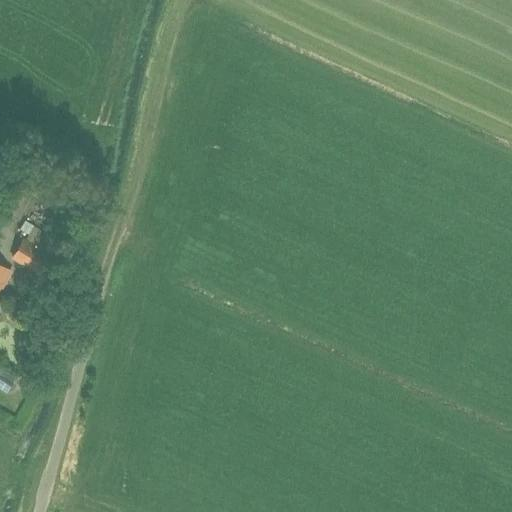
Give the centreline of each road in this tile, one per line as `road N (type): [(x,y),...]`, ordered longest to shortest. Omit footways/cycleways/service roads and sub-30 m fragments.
road 1 (track): [(100,289),(187,0)]
road 2 (unclassified): [(40,511),(100,289)]
